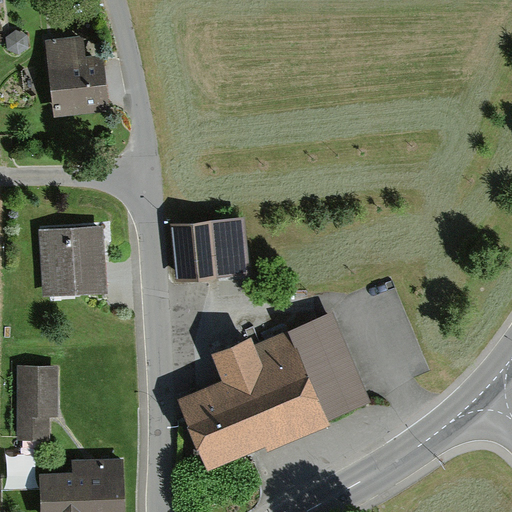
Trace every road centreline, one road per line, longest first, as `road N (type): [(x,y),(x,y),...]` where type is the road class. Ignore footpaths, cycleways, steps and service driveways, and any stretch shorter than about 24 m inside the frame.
road 1 (residential): [(147,172),(160,383),(158,511)]
road 2 (tertiary): [(486,390),(408,451),(306,511)]
road 3 (residential): [(113,0),(147,172)]
road 4 (residential): [(147,172),(0,173)]
